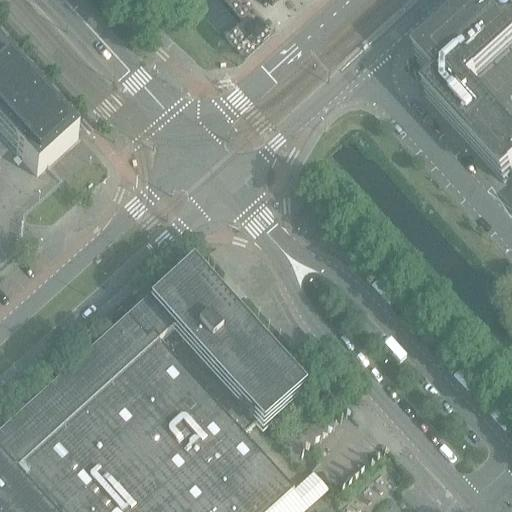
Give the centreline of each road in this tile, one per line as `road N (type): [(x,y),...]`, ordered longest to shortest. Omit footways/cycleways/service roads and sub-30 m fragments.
road 1 (unclassified): [(276,239),(311,319),(472,500)]
road 2 (unclassified): [(511,459),(363,296),(276,239)]
road 3 (tertiary): [(0,397),(230,185)]
road 4 (tertiary): [(197,147),(154,198),(0,338)]
road 5 (tertiary): [(358,0),(197,147)]
road 6 (unclassified): [(511,231),(366,72)]
road 7 (tertiary): [(63,0),(197,147)]
road 8 (tertiary): [(230,185),(366,72)]
